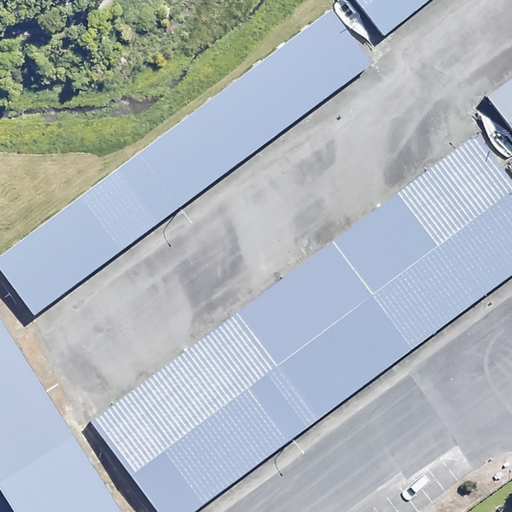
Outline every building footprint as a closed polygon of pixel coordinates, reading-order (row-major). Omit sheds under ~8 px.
[(358,0),(383,29),(418,0),(358,0)] [(0,275),(31,316),(370,63),(330,9),(0,255),(0,275)] [(511,78),(483,101),(511,139),(511,78)] [(157,511),(193,511),(511,274),(511,187),(473,136),(89,422),(157,511)] [(121,511),(0,318),(0,489),(14,511),(121,511)]
